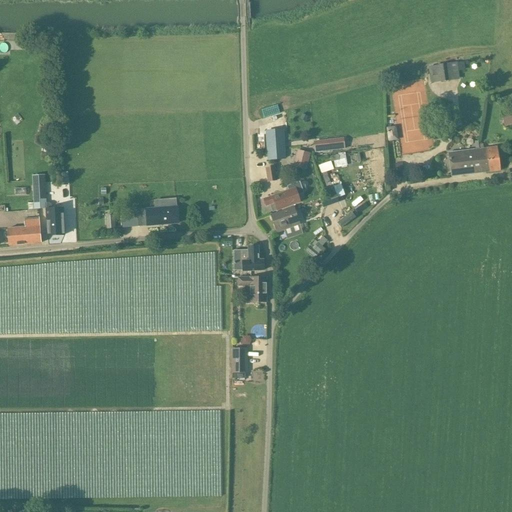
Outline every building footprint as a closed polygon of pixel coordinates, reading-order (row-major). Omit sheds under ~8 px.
[(437,65),(439,82),(458,80),(456,62),(437,65)] [(511,124),(511,115),(502,118),(505,126),(511,124)] [(286,158),(284,138),(266,139),(267,160),(273,159),(273,164),(285,163),(285,158),(286,158)] [(349,139),(320,143),(321,151),(350,147),(349,139)] [(480,149),(482,172),(489,171),(490,171),(500,170),(497,147),(487,148),(480,149)] [(482,172),(480,149),(449,153),(452,176),(482,172)] [(310,154),(298,151),(295,163),(307,166),(310,154)] [(318,165),(321,173),(334,168),(331,160),(318,165)] [(404,170),(402,162),(395,164),(396,171),(404,170)] [(274,166),(265,168),(268,182),(277,180),(274,166)] [(46,202),(45,184),(45,175),(33,175),(33,185),(34,203),(46,202)] [(300,202),(297,196),(304,194),(300,181),(287,186),(288,190),(263,199),(266,206),(274,203),(277,210),(300,202)] [(339,202),(335,190),(333,187),(325,189),(327,195),(319,198),(323,208),(339,202)] [(360,214),(369,209),(365,203),(356,209),(360,214)] [(146,222),(146,226),(178,223),(177,206),(137,210),(138,222),(146,222)] [(115,228),(115,215),(114,215),(114,207),(105,207),(105,216),(106,216),(107,228),(115,228)] [(298,220),(293,207),(270,215),(275,228),(298,220)] [(63,208),(47,209),(48,235),(64,235),(63,208)] [(353,211),(337,221),(341,227),(356,217),(353,211)] [(42,243),(40,218),(24,219),(25,227),(8,229),(9,245),(42,243)] [(315,258),(327,249),(319,239),(307,248),(315,258)] [(248,250),(233,250),(233,270),(242,269),(242,271),(263,270),(263,260),(259,260),(258,246),(248,247),(248,250)] [(238,286),(250,286),(250,301),(266,301),(266,277),(238,277),(238,286)] [(242,344),(251,343),(250,335),(242,336),(242,344)] [(233,349),(233,372),(232,378),(247,379),(247,373),(247,349),(233,349)]
